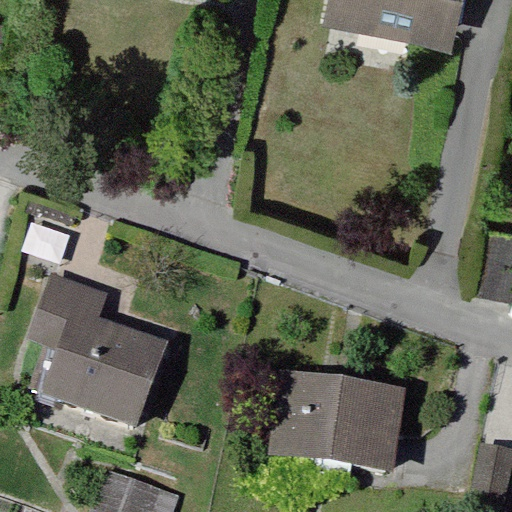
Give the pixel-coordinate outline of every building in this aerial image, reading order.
[(471,0),(339,0),(333,33),(460,57),(471,0)] [(117,306),(61,287),(37,355),(69,366),(52,413),(148,446),(179,357),(108,333),(117,306)] [(411,398),(286,382),(274,469),(399,485),(411,398)] [(509,511),(511,502),(511,462),(486,456),(474,511),(509,511)] [(95,511),(174,511),(180,489),(106,470),(95,511)]
